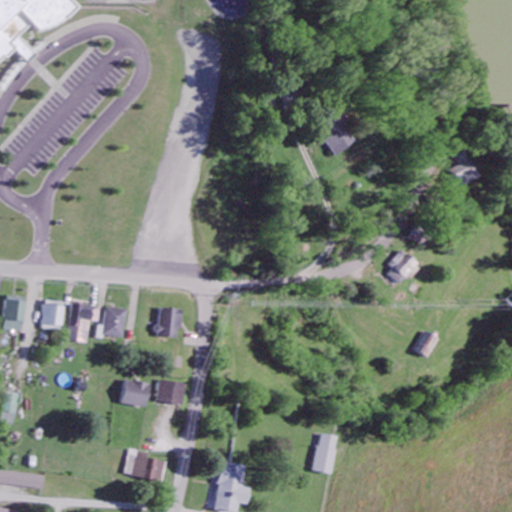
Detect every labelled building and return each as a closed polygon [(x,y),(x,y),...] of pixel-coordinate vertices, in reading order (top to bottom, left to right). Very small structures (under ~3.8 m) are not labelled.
[(451,172),(459,189),(479,180),(466,153),(452,159),(457,169),(451,172)] [(383,275),(400,289),(418,267),(401,253),(383,275)] [(25,333),(27,302),(6,301),(5,332),(25,333)] [(66,306),(44,305),(43,332),(65,333),(66,306)] [(102,309),(75,306),(71,343),(89,345),(92,323),(100,324),(102,309)] [(129,312),(108,309),(105,337),(126,340),(129,312)] [(184,312),(160,311),(160,340),(179,341),(179,332),(183,332),(184,312)] [(414,353),(428,361),(439,341),(425,333),(414,353)] [(152,387),(128,382),(124,406),(147,410),(152,387)] [(187,387),(162,382),(158,404),(183,408),(187,387)] [(20,397),(4,395),(2,425),(17,426),(20,397)] [(314,473),(333,477),(340,439),(321,435),(314,473)] [(150,456),(131,451),(125,476),(161,485),(167,465),(149,460),(150,456)] [(242,488),(246,469),(223,464),(214,511),(238,511),(240,506),(248,508),(251,489),(242,488)] [(48,476),(0,470),(0,487),(46,492),(48,476)]
